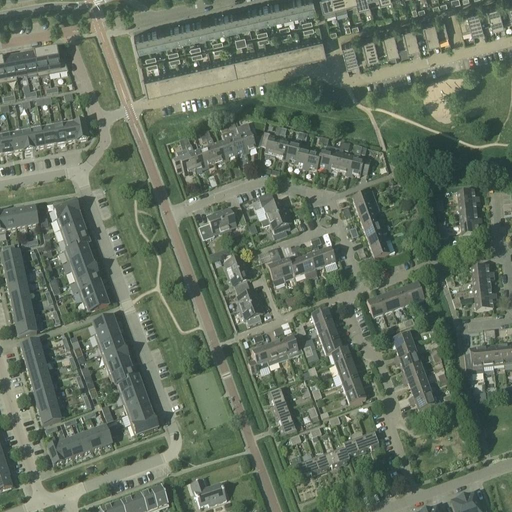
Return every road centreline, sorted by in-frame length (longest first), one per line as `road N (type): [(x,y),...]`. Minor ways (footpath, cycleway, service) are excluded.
road 1 (residential): [(129,111),(309,68),(345,82),(511,40)]
road 2 (residential): [(276,511),(169,217)]
road 3 (residential): [(174,453),(176,439),(80,173)]
road 4 (residential): [(416,499),(391,428),(391,397),(374,354),(360,344),(345,295)]
road 5 (residential): [(340,226),(330,199),(258,183),(169,217)]
road 6 (residential): [(0,45),(65,33),(99,120)]
road 7 (residential): [(359,290),(436,260),(502,248)]
road 8 (residential): [(0,364),(43,503)]
